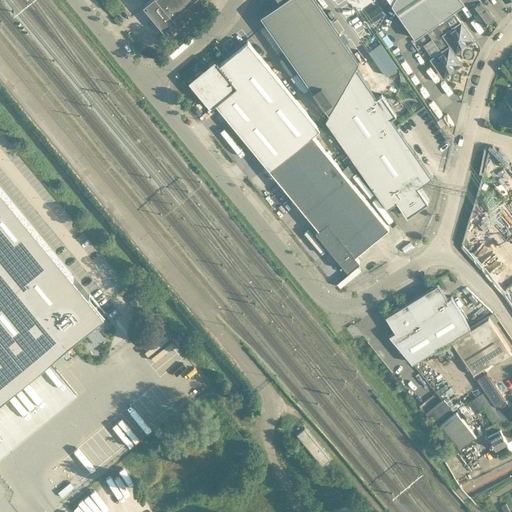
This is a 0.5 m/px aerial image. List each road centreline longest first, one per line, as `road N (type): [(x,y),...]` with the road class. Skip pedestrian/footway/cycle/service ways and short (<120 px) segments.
road 1 (unclassified): [(439,248),(366,296),(331,303),(145,85)]
road 2 (track): [(341,304),(342,336),(478,511)]
road 3 (residential): [(439,248),(483,88),(511,32)]
road 4 (track): [(384,511),(305,419),(274,407)]
road 5 (unclassified): [(301,511),(269,451),(274,404),(263,387)]
road 6 (unclassified): [(145,85),(235,0)]
